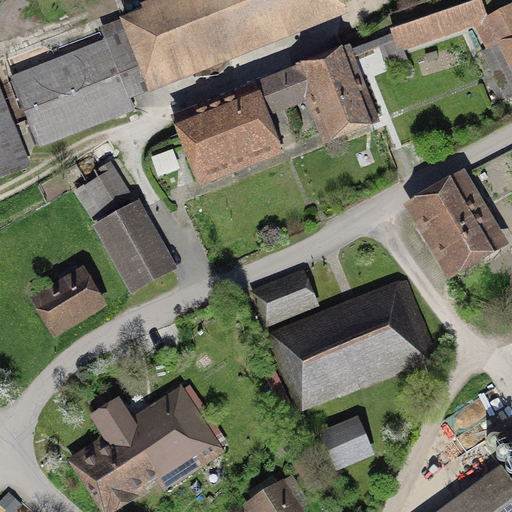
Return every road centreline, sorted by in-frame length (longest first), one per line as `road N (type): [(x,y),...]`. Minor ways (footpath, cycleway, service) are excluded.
road 1 (unclassified): [(511,127),(326,242),(87,347),(0,440)]
road 2 (track): [(370,214),(469,346),(390,511)]
road 3 (unknown): [(0,196),(96,145),(119,143),(208,294)]
